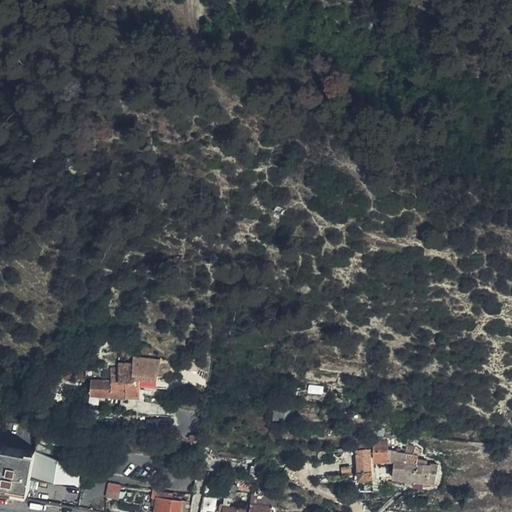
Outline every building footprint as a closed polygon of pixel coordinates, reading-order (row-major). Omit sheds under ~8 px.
[(275,204),(272,211),(284,215),(286,207),(275,204)] [(282,330),(296,332),(300,311),(286,309),(282,330)] [(300,333),(296,332),(282,330),(280,340),(298,344),(300,333)] [(125,364),(115,365),(114,377),(94,377),(94,394),(128,398),(128,396),(128,380),(125,379),(125,367),(125,364)] [(128,380),(128,396),(141,398),(142,389),(142,380),(136,379),(137,369),(125,367),(125,379),(128,380)] [(275,379),(273,390),(277,391),(289,394),(300,396),(301,383),(290,379),(275,379)] [(287,416),(289,394),(277,391),(275,416),(287,416)] [(389,441),(374,441),(375,448),(376,460),(396,459),(397,452),(397,450),(390,449),(389,441)] [(0,484),(28,490),(31,477),(34,457),(35,451),(0,444),(0,484)] [(373,476),(372,449),(357,449),(360,477),(369,478),(373,476)] [(397,452),(396,459),(395,478),(408,479),(416,480),(418,462),(419,462),(418,460),(418,459),(417,457),(416,456),(415,455),(413,455),(397,452)] [(82,465),(34,457),(31,477),(79,485),(82,465)] [(424,486),(427,487),(428,486),(429,486),(430,486),(431,485),(432,485),(433,485),(433,482),(437,483),(438,472),(430,472),(431,464),(419,462),(418,462),(416,480),(415,484),(415,486),(424,486)] [(439,465),(431,464),(430,472),(438,472),(439,465)] [(221,482),(222,476),(223,471),(205,467),(204,477),(221,482)] [(241,481),(222,476),(221,482),(219,493),(237,498),(241,481)] [(110,483),(109,493),(121,495),(122,486),(110,483)] [(181,511),(182,501),(159,496),(155,511),(181,511)]
